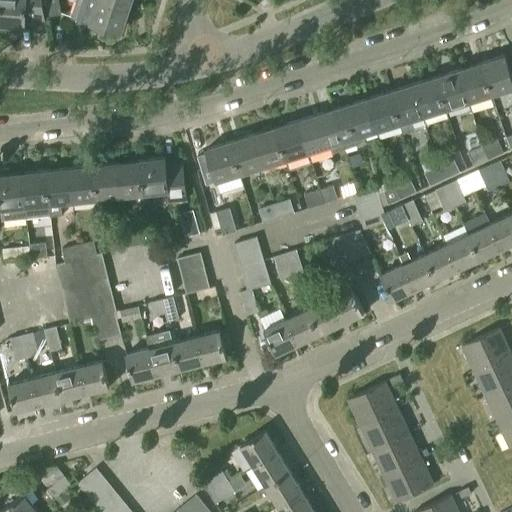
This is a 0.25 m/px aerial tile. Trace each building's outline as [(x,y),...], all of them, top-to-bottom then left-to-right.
[(0,0),(0,24),(24,26),(25,14),(44,15),(41,0),(0,0)] [(57,0),(46,0),(49,15),(60,13),(57,0)] [(131,3),(123,0),(82,0),(77,17),(121,32),(131,3)] [(511,79),(505,55),(482,62),(492,94),(511,87),(511,79)] [(492,94),(482,62),(459,69),(469,101),(492,94)] [(469,101),(459,69),(436,77),(446,108),(469,101)] [(436,77),(413,84),(423,115),(446,108),(436,77)] [(423,115),(413,84),(390,91),(400,122),(403,132),(414,129),(411,119),(423,115)] [(390,91),(368,98),(378,129),(400,122),(390,91)] [(378,129),(368,98),(333,109),(346,149),(358,145),(355,136),(378,129)] [(333,109),(299,120),(309,151),(331,144),(333,153),(346,149),(333,109)] [(299,120),(275,127),(285,159),(309,151),(299,120)] [(285,159),(275,127),(253,134),(262,166),(285,159)] [(262,166),(253,134),(230,142),(240,173),(262,166)] [(497,138),(482,145),(488,158),(503,151),(497,138)] [(240,173),(230,142),(206,149),(216,180),(240,173)] [(488,158),(482,145),(467,152),(473,165),(488,158)] [(164,157),(141,160),(145,193),(167,190),(168,199),(186,197),(182,165),(165,167),(164,157)] [(438,165),(444,178),(459,171),(453,158),(438,165)] [(500,159),(489,164),(499,185),(509,180),(500,159)] [(145,193),(141,160),(117,162),(121,195),(145,193)] [(430,160),(421,164),(424,171),(433,167),(430,160)] [(117,162),(93,165),(96,198),(121,195),(117,162)] [(499,185),(489,164),(478,169),(488,190),(499,185)] [(96,198),(93,165),(69,168),(73,201),(96,198)] [(444,178),(438,165),(424,172),(430,185),(444,178)] [(26,217),(22,173),(10,174),(10,168),(0,169),(0,208),(1,209),(3,220),(26,217)] [(69,168),(45,170),(49,203),(50,215),(50,216),(61,215),(60,202),(73,201),(69,168)] [(49,203),(45,170),(22,173),(26,217),(50,215),(49,203)] [(410,177),(396,183),(402,197),(416,191),(410,177)] [(445,184),(455,205),(466,200),(456,179),(445,184)] [(402,197),(396,183),(383,189),(387,204),(402,197)] [(318,189),(322,202),(337,198),(333,184),(318,189)] [(455,205),(445,184),(435,189),(444,210),(455,205)] [(356,205),(380,198),(376,186),(353,193),(356,205)] [(322,202),(318,189),(304,193),(308,207),(322,202)] [(274,203),(278,216),(294,212),(289,198),(274,203)] [(380,198),(356,205),(360,217),(383,209),(380,198)] [(413,199),(402,204),(411,225),(422,220),(413,199)] [(278,216),(274,203),(258,208),(263,221),(278,216)] [(223,235),(236,231),(230,208),(216,212),(223,235)] [(383,209),(360,217),(363,229),(387,221),(383,209)] [(179,214),(186,237),(199,233),(193,210),(179,214)] [(511,214),(511,213),(490,223),(502,249),(511,243),(511,214)] [(490,223),(468,234),(480,259),(502,249),(490,223)] [(124,231),(126,245),(141,243),(140,229),(124,231)] [(347,233),(357,257),(370,251),(360,229),(347,233)] [(126,245),(124,231),(108,233),(109,247),(126,245)] [(357,257),(347,233),(335,236),(325,240),(335,262),(346,257),(348,262),(357,257)] [(468,234),(446,244),(458,269),(480,259),(468,234)] [(237,255),(261,248),(257,236),(234,244),(237,255)] [(94,241),(78,245),(81,258),(97,254),(94,241)] [(45,242),(29,244),(30,257),(47,256),(45,242)] [(458,269),(446,244),(424,254),(436,279),(458,269)] [(81,258),(78,245),(62,249),(65,262),(79,259),(81,258)] [(264,260),(261,248),(237,255),(241,267),(264,260)] [(303,271),(297,248),(285,252),(292,274),(303,271)] [(292,274),(285,252),(274,255),(281,277),(292,274)] [(102,253),(97,254),(81,258),(79,259),(82,271),(105,265),(102,253)] [(180,270),(204,265),(201,253),(177,258),(180,270)] [(424,254),(403,264),(414,289),(436,279),(424,254)] [(79,259),(65,262),(56,265),(59,277),(82,271),(79,259)] [(264,260),(241,267),(244,278),(268,271),(264,260)] [(414,289),(403,264),(380,275),(392,300),(414,289)] [(108,276),(105,265),(82,271),(85,282),(108,276)] [(204,265),(180,270),(183,282),(206,276),(204,265)] [(85,282),(82,271),(59,277),(62,288),(85,282)] [(268,271),(244,278),(248,290),(252,289),(271,283),(268,271)] [(111,288),(108,276),(85,282),(88,294),(111,288)] [(206,276),(183,282),(186,294),(209,288),(206,276)] [(88,294),(85,282),(62,288),(64,300),(88,294)] [(111,288),(88,294),(91,305),(114,299),(111,288)] [(329,299),(340,324),(363,314),(351,288),(329,299)] [(252,289),(248,290),(240,292),(248,315),(259,311),(252,289)] [(91,305),(88,294),(64,300),(67,311),(91,305)] [(173,296),(162,298),(167,321),(179,318),(173,296)] [(167,321),(162,298),(150,301),(156,324),(167,321)] [(117,311),(114,299),(91,305),(94,317),(103,315),(115,312),(117,311)] [(340,324),(329,299),(307,309),(319,334),(340,324)] [(91,305),(67,311),(70,323),(92,318),(94,317),(91,305)] [(319,334),(307,309),(285,319),(297,344),(319,334)] [(115,312),(103,315),(109,337),(121,334),(115,312)] [(103,315),(94,317),(92,318),(97,340),(109,337),(103,315)] [(297,344),(285,319),(263,329),(275,355),(297,344)] [(56,327),(45,330),(50,351),(62,348),(56,327)] [(474,371),(511,353),(499,327),(461,344),(474,371)] [(220,330),(196,336),(203,363),(227,357),(220,330)] [(22,335),(27,357),(38,354),(33,333),(22,335)] [(27,357),(22,335),(11,338),(15,360),(27,357)] [(203,363),(196,336),(173,342),(179,369),(203,363)] [(173,342),(149,348),(156,375),(179,369),(173,342)] [(156,375),(149,348),(125,354),(132,381),(156,375)] [(511,354),(511,353),(474,371),(485,396),(511,383),(511,354)] [(78,366),(85,393),(109,387),(102,360),(78,366)] [(78,366),(55,372),(62,399),(85,393),(78,366)] [(62,399),(55,372),(32,378),(39,405),(62,399)] [(393,385),(403,381),(400,374),(390,379),(393,385)] [(39,405),(32,378),(8,385),(15,411),(39,405)] [(360,424),(397,407),(385,381),(348,398),(360,424)] [(511,383),(485,396),(497,422),(511,414),(511,383)] [(409,432),(397,407),(360,424),(372,450),(409,432)] [(511,446),(511,414),(497,422),(510,448),(511,446)] [(185,449),(190,422),(165,417),(159,444),(185,449)] [(254,466),(277,451),(264,431),(241,445),(254,466)] [(409,432),(372,450),(384,475),(421,458),(409,432)] [(290,472),(277,451),(254,466),(267,486),(290,472)] [(433,483),(421,458),(384,475),(396,501),(433,483)] [(86,493),(104,477),(97,467),(78,483),(86,493)] [(209,493),(229,480),(232,478),(226,469),(222,470),(203,482),(209,493)] [(290,472),(267,486),(279,507),(302,492),(290,472)] [(72,485),(64,476),(46,490),(54,500),(72,485)] [(104,477),(86,493),(93,502),(112,486),(104,477)] [(229,480),(209,493),(215,503),(235,490),(229,480)] [(120,496),(112,486),(93,502),(101,511),(120,496)] [(468,487),(459,491),(462,498),(471,493),(468,487)] [(72,496),(67,489),(54,500),(60,506),(72,496)] [(314,511),(302,492),(279,507),(282,511),(314,511)] [(1,511),(37,511),(23,493),(1,511)] [(210,511),(196,494),(186,502),(194,511),(210,511)] [(459,511),(451,495),(414,511),(459,511)] [(120,496),(101,511),(118,511),(127,505),(120,496)] [(194,511),(186,502),(177,509),(179,511),(194,511)]
